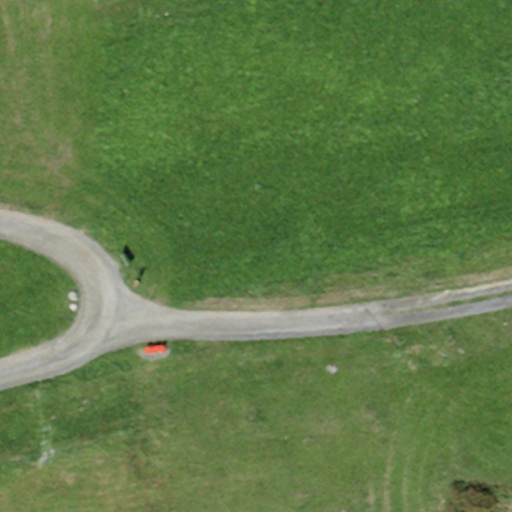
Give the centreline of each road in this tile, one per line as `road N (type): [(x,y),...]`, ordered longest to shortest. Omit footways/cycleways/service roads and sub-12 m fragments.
road 1 (track): [(511,292),(114,337)]
road 2 (track): [(0,229),(82,252),(113,290),(114,337)]
